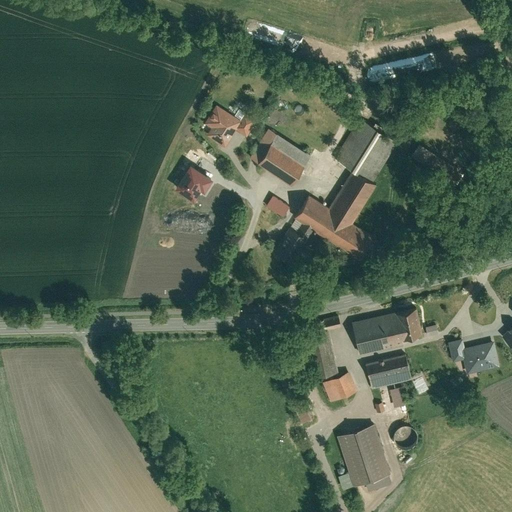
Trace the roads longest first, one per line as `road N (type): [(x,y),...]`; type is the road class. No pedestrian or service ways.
road 1 (tertiary): [(79,328),(293,315),(511,259)]
road 2 (unclassified): [(79,328),(200,511)]
